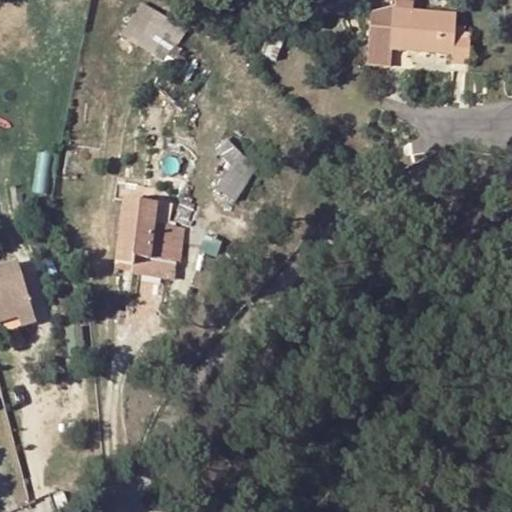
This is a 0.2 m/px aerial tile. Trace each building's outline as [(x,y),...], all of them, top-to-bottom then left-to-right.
[(396,0),(396,12),(393,12),(391,53),(453,58),(453,67),(469,67),(470,36),(455,34),(456,9),(440,8),(440,14),(415,13),(414,0),(396,0)] [(381,68),(390,68),(391,53),(393,12),(375,11),(367,11),(364,66),(381,68)] [(172,24),(164,35),(179,44),(186,33),(172,24)] [(179,57),(183,52),(177,48),(179,44),(164,35),(152,55),(179,71),(186,61),(179,57)] [(262,165),(226,140),(216,153),(240,168),(228,194),(240,201),(262,165)] [(115,265),(132,266),(132,260),(180,265),(185,231),(153,227),(156,206),(122,201),(115,265)] [(178,280),(180,265),(132,260),(132,266),(131,275),(178,280)] [(0,319),(22,313),(38,308),(24,263),(0,270),(0,319)] [(43,324),(38,308),(22,313),(27,328),(43,324)]
